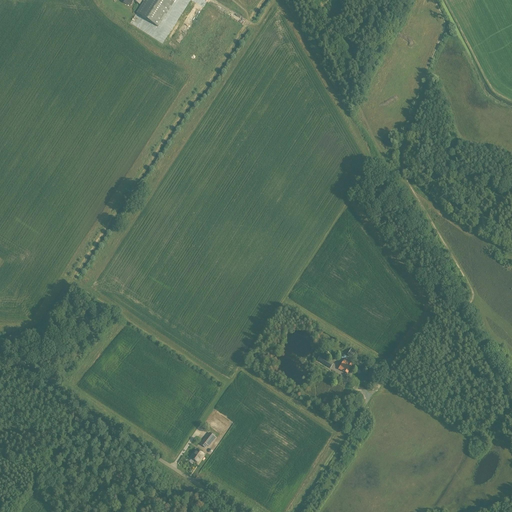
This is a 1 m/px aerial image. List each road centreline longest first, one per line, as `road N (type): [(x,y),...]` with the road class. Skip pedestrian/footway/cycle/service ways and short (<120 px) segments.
road 1 (unclassified): [(236,511),(0,355)]
road 2 (track): [(293,511),(378,384)]
road 3 (track): [(409,184),(473,233),(511,186)]
